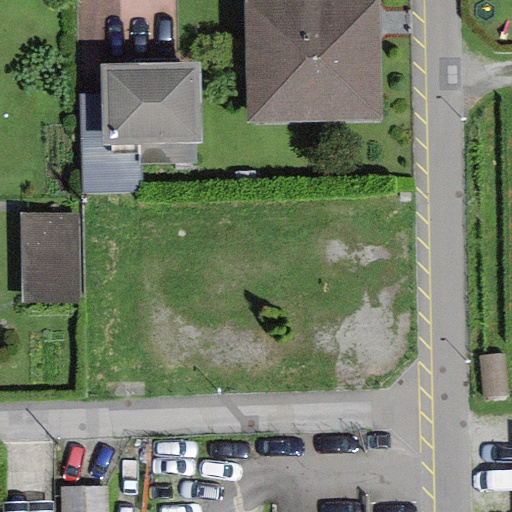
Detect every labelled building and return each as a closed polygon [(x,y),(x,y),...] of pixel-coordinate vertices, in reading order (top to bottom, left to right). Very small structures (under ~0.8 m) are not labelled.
[(377,0),(297,0),(243,1),(245,124),(380,121),(377,0)] [(198,63),(99,66),(100,94),(102,146),(137,145),(138,168),(194,166),(194,145),(200,144),(198,63)] [(102,146),(100,94),(78,95),(81,194),(138,193),(138,168),(137,145),(102,146)] [(80,211),(18,212),(18,303),(80,303),(80,211)] [(106,511),(106,487),(60,487),(59,511),(106,511)] [(53,511),(53,501),(0,501),(0,511),(53,511)]
